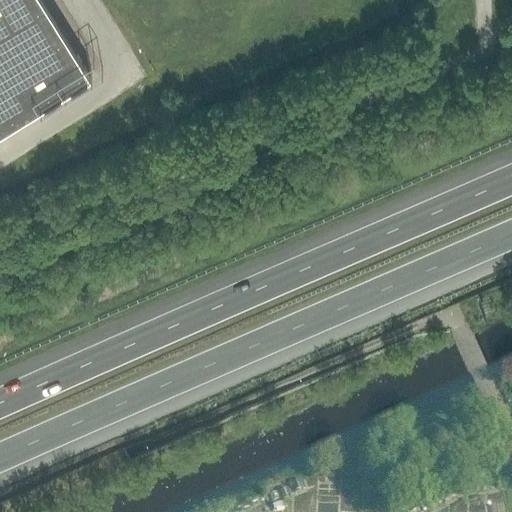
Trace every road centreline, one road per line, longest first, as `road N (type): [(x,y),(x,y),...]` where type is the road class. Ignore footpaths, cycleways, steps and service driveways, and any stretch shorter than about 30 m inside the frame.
road 1 (motorway): [(511,179),(0,406)]
road 2 (motorway): [(0,462),(511,236)]
